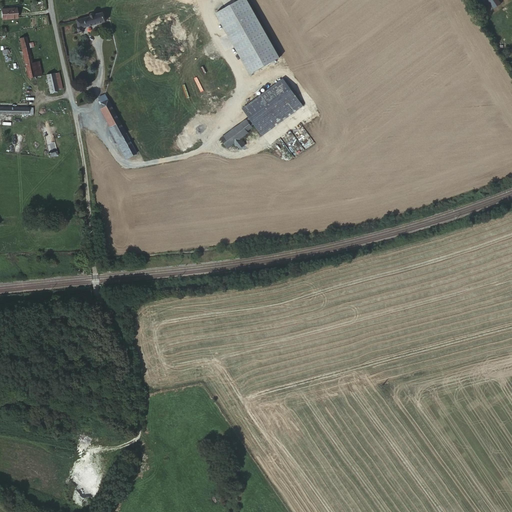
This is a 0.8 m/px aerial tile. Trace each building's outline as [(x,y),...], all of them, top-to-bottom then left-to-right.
[(252,73),(281,57),(249,0),(238,0),(218,11),(252,73)] [(486,0),(493,9),(500,4),(497,0),(486,0)] [(2,21),(18,19),(17,9),(1,10),(2,21)] [(77,21),(80,34),(85,33),(84,30),(105,24),(103,14),(96,16),(95,14),(91,15),(91,17),(77,21)] [(36,77),(36,76),(41,74),(39,61),(33,62),(27,37),(18,40),(27,79),(36,77)] [(50,94),(57,92),(63,91),(60,73),(54,74),(46,76),(50,94)] [(270,128),(302,105),(284,79),(243,108),(262,134),(270,128)] [(106,93),(98,97),(102,104),(109,100),(106,93)] [(109,100),(102,104),(103,107),(101,109),(111,129),(109,131),(126,160),(137,153),(109,100)] [(0,113),(22,114),(22,116),(34,116),(34,107),(0,107),(0,113)] [(240,124),(247,134),(252,130),(245,120),(240,124)] [(237,149),(244,144),(240,139),(247,134),(240,124),(221,138),(228,148),(233,144),(236,148),(237,149)] [(48,159),(58,157),(56,147),(55,140),(52,128),(43,130),(44,135),(46,146),(47,156),(48,159)] [(33,131),(34,137),(36,148),(37,157),(47,156),(46,146),(44,135),(43,130),(33,131)] [(56,147),(58,157),(65,156),(63,146),(56,147)]
